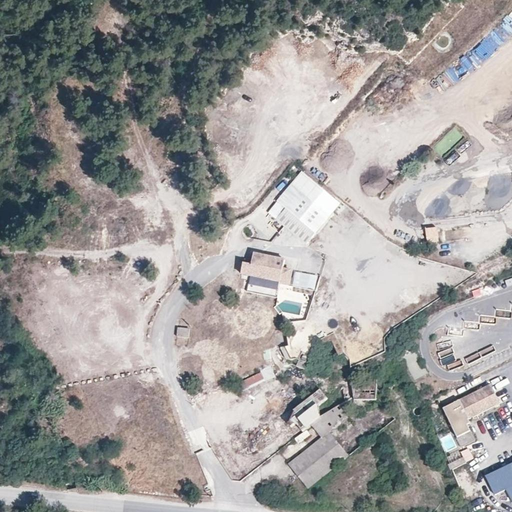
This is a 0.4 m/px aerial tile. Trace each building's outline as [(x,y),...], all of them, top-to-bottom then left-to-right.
[(493,50),(496,57),(508,53),(505,45),(493,50)] [(339,203),(302,173),(292,184),(329,215),(339,203)] [(306,242),(329,215),(292,184),(270,211),(306,242)] [(468,226),(468,217),(441,219),(441,227),(468,226)] [(438,241),(436,227),(425,228),(426,242),(438,241)] [(240,272),(249,274),(279,280),(279,281),(287,283),(290,268),(282,267),(284,258),(253,251),(251,259),(251,263),(243,261),(240,272)] [(438,277),(449,282),(455,270),(443,265),(438,277)] [(406,276),(419,280),(421,274),(408,271),(406,276)] [(279,281),(279,280),(249,274),(246,289),(276,296),(279,281)] [(479,288),(471,291),(473,298),(482,295),(479,288)] [(177,327),(177,336),(188,336),(189,328),(177,327)] [(439,361),(454,360),(453,340),(438,341),(439,361)] [(274,377),(269,367),(261,371),(261,373),(266,381),(274,377)] [(244,391),(266,381),(261,373),(240,383),(244,391)] [(490,384),(442,406),(455,435),(469,429),(467,423),(470,422),(468,418),(499,404),(490,384)] [(310,423),(320,415),(313,407),(327,396),(320,387),(293,409),(297,413),(287,421),(291,425),(295,421),(302,429),(310,423)] [(354,400),(375,397),(374,389),(353,392),(354,400)] [(330,428),(347,414),(339,403),(320,415),(330,428)] [(330,428),(320,415),(310,423),(321,435),(329,429),(330,428)] [(308,427),(294,438),(301,448),(315,437),(308,427)] [(307,486),(348,454),(329,429),(321,435),(288,462),(307,486)] [(450,469),(473,459),(469,447),(460,451),(462,456),(447,462),(450,469)] [(511,466),(510,463),(485,475),(494,494),(506,488),(511,501),(511,466)]
